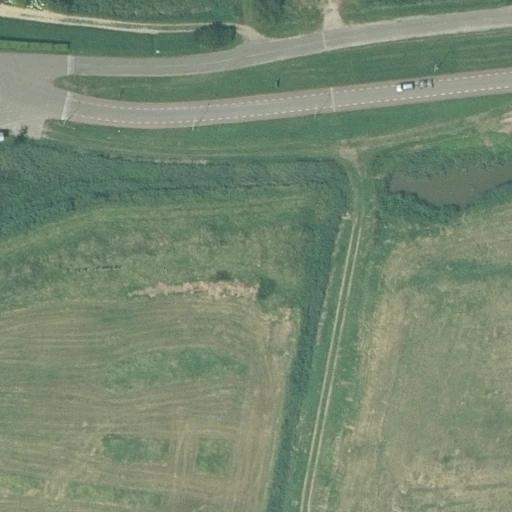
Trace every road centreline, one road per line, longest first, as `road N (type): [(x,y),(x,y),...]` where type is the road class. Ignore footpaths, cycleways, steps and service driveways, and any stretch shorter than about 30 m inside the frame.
road 1 (track): [(0,116),(73,146),(309,154),(357,165),(511,116)]
road 2 (unclassified): [(1,87),(62,67),(199,65),(511,16)]
road 3 (tertiary): [(1,87),(70,109),(154,117),(511,82)]
road 4 (track): [(357,165),(355,224),(304,511)]
